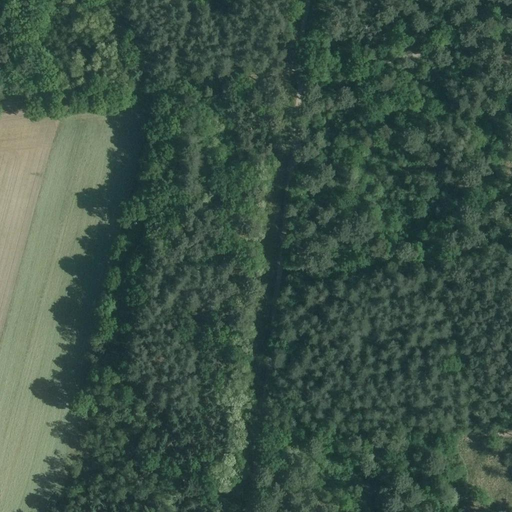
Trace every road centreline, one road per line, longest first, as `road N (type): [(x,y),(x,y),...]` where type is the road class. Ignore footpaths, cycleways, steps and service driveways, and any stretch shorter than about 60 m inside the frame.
road 1 (track): [(248,511),(298,72)]
road 2 (track): [(298,72),(0,106)]
road 3 (track): [(511,26),(298,72)]
